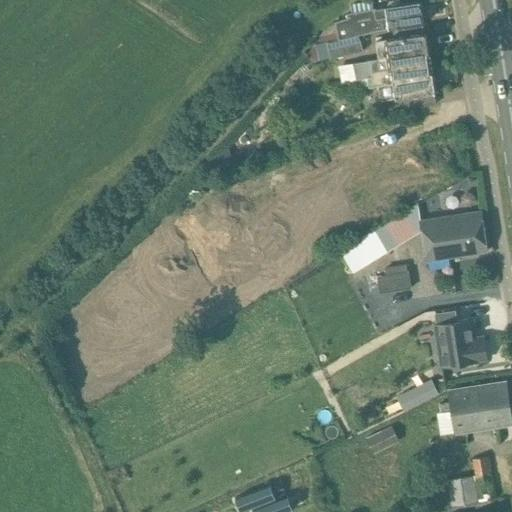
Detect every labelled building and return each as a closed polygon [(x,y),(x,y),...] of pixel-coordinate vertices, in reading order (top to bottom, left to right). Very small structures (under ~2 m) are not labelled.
[(335,21),(339,39),(359,35),(375,31),(390,28),(423,23),(420,2),(387,7),(347,13),(348,17),(335,21)] [(370,61),(354,63),(356,79),(368,78),(373,77),(372,72),(388,70),(431,63),(426,34),(423,34),(393,39),(377,42),(379,58),(370,60),(370,61)] [(363,51),(359,35),(339,39),(327,41),(316,44),(320,60),(331,57),(331,58),(363,51)] [(373,77),(368,78),(369,86),(369,87),(378,85),(381,101),(404,97),(434,92),(436,92),(431,63),(388,70),(372,72),(373,77)] [(426,221),(416,205),(341,250),(355,271),(423,228),(429,261),(488,252),(482,212),(426,221)] [(192,281),(172,290),(176,300),(220,279),(206,251),(183,262),(192,281)] [(412,288),(409,271),(377,276),(380,293),(412,288)] [(484,338),(476,339),(473,320),(436,325),(442,367),(479,361),(487,359),(484,338)] [(405,410),(433,396),(425,381),(398,395),(405,410)] [(456,433),(511,424),(511,418),(506,382),(449,391),(456,433)] [(375,452),(401,440),(393,424),(367,436),(375,452)] [(490,455),(474,457),(478,481),(494,478),(490,455)] [(431,481),(436,508),(480,501),(476,474),(431,481)] [(240,511),(276,498),(271,485),(235,498),(240,511)] [(288,496),(253,509),(253,511),(284,511),(293,509),(288,496)]
